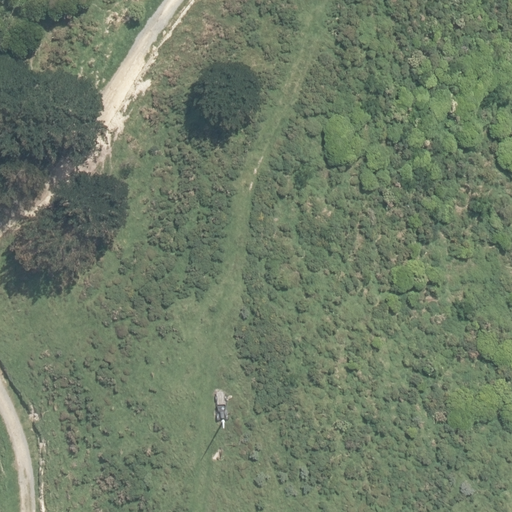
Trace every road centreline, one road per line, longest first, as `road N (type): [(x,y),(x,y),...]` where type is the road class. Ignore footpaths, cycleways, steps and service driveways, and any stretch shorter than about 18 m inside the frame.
road 1 (track): [(176,0),(78,145),(0,219)]
road 2 (track): [(0,393),(23,443),(25,511)]
